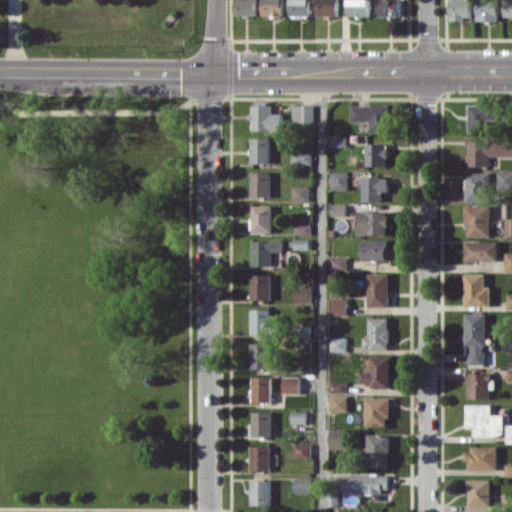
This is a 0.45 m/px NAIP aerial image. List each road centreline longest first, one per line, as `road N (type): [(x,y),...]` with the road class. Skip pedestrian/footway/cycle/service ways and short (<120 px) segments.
road 1 (residential): [(216,0),(210,511)]
road 2 (tertiary): [(0,71),(511,72)]
road 3 (residential): [(427,0),(428,511)]
